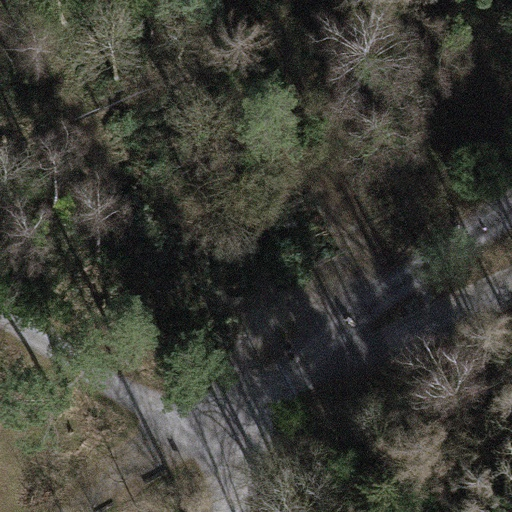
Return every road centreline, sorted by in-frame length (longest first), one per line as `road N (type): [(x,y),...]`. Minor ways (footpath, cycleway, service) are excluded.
road 1 (track): [(227,511),(232,461),(285,378),(309,364),(389,347),(511,288)]
road 2 (track): [(511,216),(377,305),(309,364)]
